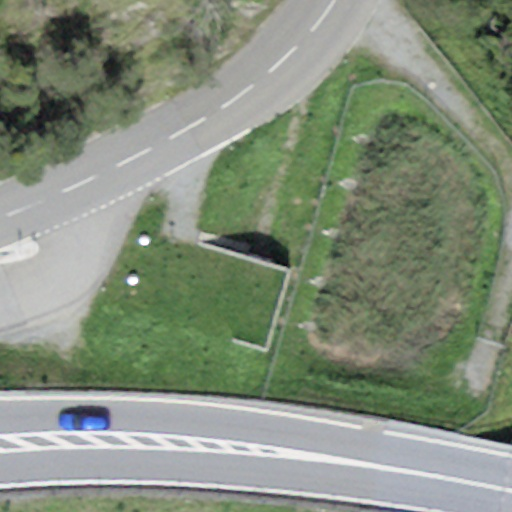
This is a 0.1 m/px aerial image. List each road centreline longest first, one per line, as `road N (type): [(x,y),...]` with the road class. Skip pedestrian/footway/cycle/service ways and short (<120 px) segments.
road 1 (primary): [(511,492),(295,456),(135,441),(0,445)]
road 2 (unclassified): [(331,0),(298,48),(191,125),(0,217)]
road 3 (track): [(0,302),(72,264),(78,226),(65,192)]
